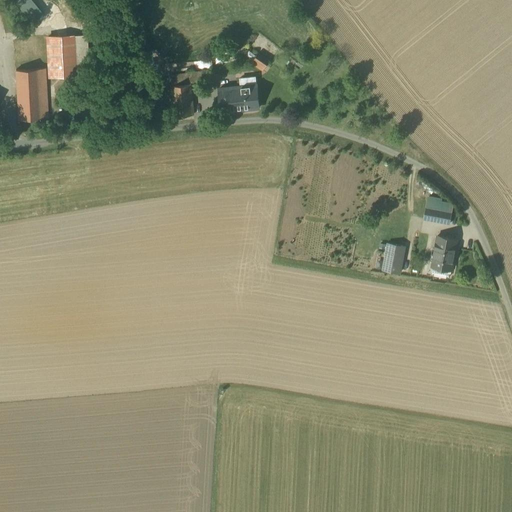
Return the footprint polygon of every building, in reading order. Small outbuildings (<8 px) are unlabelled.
[(45,17),(30,0),(13,0),(34,25),(45,17)] [(46,70),(17,72),(19,120),(49,118),(48,79),(91,78),(89,37),(45,38),(46,70)] [(269,62),(258,54),(251,64),(262,72),(269,62)] [(189,78),(168,80),(171,112),(192,109),(189,78)] [(241,88),(218,90),(220,113),(258,109),(256,79),(240,80),(241,88)] [(442,204),(432,202),(428,220),(453,225),(455,213),(441,210),(442,204)] [(465,242),(443,237),(435,270),(458,275),(465,242)] [(408,246),(390,244),(386,271),(404,274),(408,246)]
